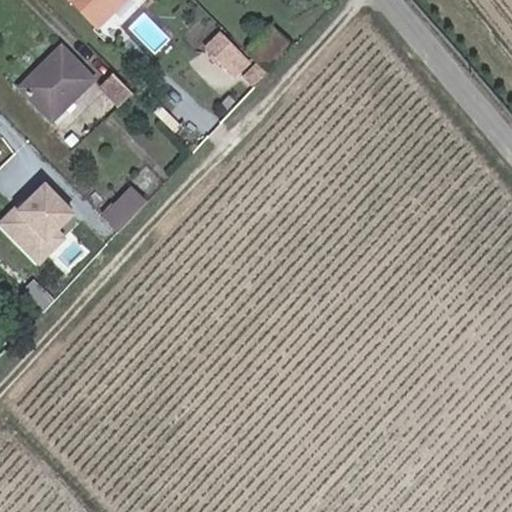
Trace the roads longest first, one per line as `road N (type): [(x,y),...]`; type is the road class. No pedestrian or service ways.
road 1 (unknown): [(339,0),(0,362)]
road 2 (tertiary): [(511,138),(393,0)]
